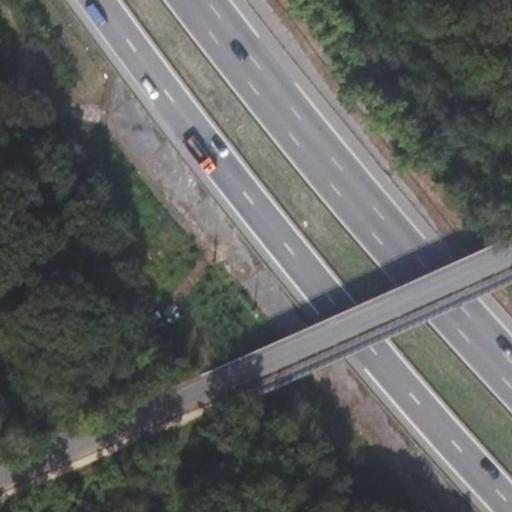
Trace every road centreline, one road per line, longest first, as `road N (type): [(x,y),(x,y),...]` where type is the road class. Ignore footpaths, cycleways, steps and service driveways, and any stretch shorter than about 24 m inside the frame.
road 1 (trunk): [(87,0),(326,312),(507,511)]
road 2 (trunk): [(511,375),(301,136),(199,0)]
road 3 (track): [(210,298),(0,15)]
road 4 (unclassified): [(511,254),(212,383)]
road 5 (unclassified): [(0,478),(212,383)]
